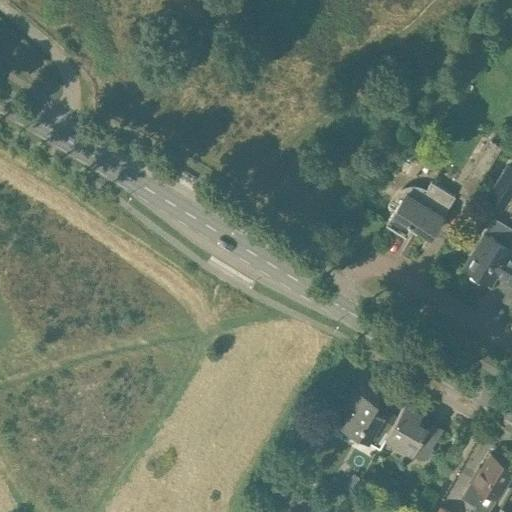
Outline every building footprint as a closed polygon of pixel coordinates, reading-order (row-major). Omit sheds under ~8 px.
[(490,139),(478,160),(489,166),(501,146),(490,139)] [(511,166),(506,163),(486,196),(504,208),(511,194),(511,166)] [(432,180),(427,188),(424,187),(422,186),(419,185),(416,185),(413,185),(410,185),(407,186),(405,187),(402,188),(400,190),(397,191),(395,193),(394,196),(392,198),(399,203),(387,223),(407,235),(414,223),(432,234),(456,195),(432,180)] [(465,266),(474,271),(471,276),(481,282),(484,277),(492,282),(497,273),(511,282),(511,227),(495,217),(465,266)] [(341,423),(379,445),(395,418),(384,411),(383,414),(373,408),(379,399),(361,388),(341,423)] [(406,400),(395,418),(379,445),(382,447),(388,437),(424,459),(443,427),(430,419),(426,426),(416,421),(423,410),(406,400)] [(498,495),(511,472),(511,464),(491,451),(482,466),(480,464),(465,488),(461,496),(488,511),(498,495)] [(362,477),(354,473),(343,491),(351,495),(362,477)]
